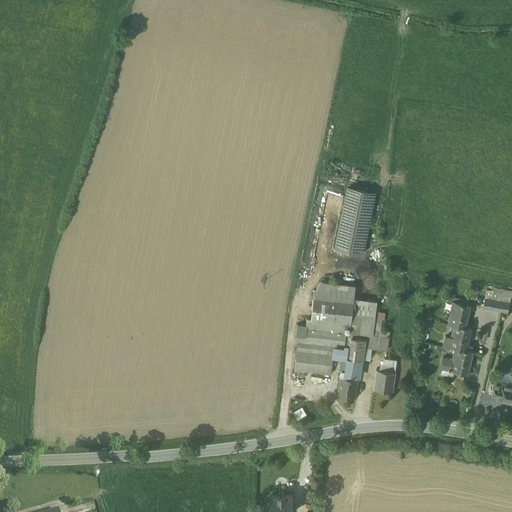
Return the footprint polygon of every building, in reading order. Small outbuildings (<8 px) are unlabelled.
[(375,192),(348,186),(335,245),(363,251),(375,192)] [(355,283),(321,279),(314,292),(354,296),(355,283)] [(500,287),(494,286),(493,290),(491,298),(498,299),(500,287)] [(506,289),(500,287),(498,299),(503,300),(506,289)] [(493,290),(487,288),(485,296),(491,298),(493,290)] [(511,293),(511,289),(506,289),(503,300),(504,300),(510,302),(511,293)] [(354,296),(314,292),(311,316),(311,317),(351,322),(354,296)] [(485,296),(476,294),(474,305),(483,307),(485,296)] [(377,300),(354,296),(351,322),(374,324),(377,300)] [(491,298),(485,296),(483,307),(489,308),(491,298)] [(470,303),(449,298),(449,299),(453,300),(451,312),(450,312),(448,322),(447,322),(455,324),(455,323),(465,326),(465,325),(470,303)] [(498,299),(491,298),(489,308),(495,310),(498,299)] [(503,300),(498,299),(495,310),(501,311),(504,300),(503,300)] [(510,302),(504,300),(501,311),(508,312),(510,302)] [(374,328),(374,324),(351,322),(311,317),(311,316),(307,316),(307,317),(302,316),(301,323),(306,323),(306,326),(360,332),(373,334),(374,328)] [(429,321),(419,320),(418,328),(428,330),(429,321)] [(306,323),(301,323),(297,322),(295,340),(298,341),(334,345),(344,346),(345,343),(349,343),(359,345),(360,332),(306,326),(306,323)] [(465,326),(455,323),(455,324),(452,336),(445,334),(443,345),(456,347),(456,348),(456,347),(466,349),(471,327),(465,325),(465,326)] [(360,332),(359,345),(361,345),(372,346),(373,334),(360,332)] [(387,349),(389,336),(373,334),(372,346),(387,349)] [(334,345),(298,341),(294,368),(331,372),(334,345)] [(360,357),(361,345),(359,345),(349,343),(347,355),(360,357)] [(466,349),(456,347),(456,348),(456,347),(453,359),(452,358),(452,359),(443,357),(441,367),(442,368),(441,373),(453,375),(454,370),(468,373),(473,351),(473,350),(466,349)] [(347,355),(345,368),(341,367),(340,373),(357,376),(360,357),(347,355)] [(396,370),(376,367),(374,388),(393,391),(396,370)] [(357,376),(340,373),(337,393),(355,396),(358,376),(357,376)] [(511,399),(511,383),(501,381),(500,383),(494,381),(491,396),(497,397),(497,399),(511,402),(511,399)] [(303,405),(294,410),(298,416),(307,412),(303,405)] [(292,511),(293,494),(284,494),(284,491),(278,491),(278,494),(269,494),(269,511),(292,511)]
